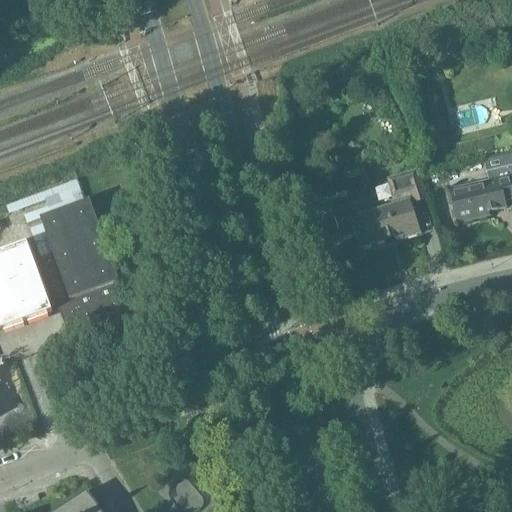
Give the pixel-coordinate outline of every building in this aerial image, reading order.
[(326,89),(323,93),(323,97),(327,100),(332,100),(335,96),(334,92),(331,89),(326,89)] [(469,188),(450,193),(459,225),(476,221),(477,221),(490,218),(490,214),(507,210),(505,204),(511,202),(511,168),(487,174),(490,187),(470,192),(469,188)] [(414,203),(427,200),(421,180),(408,184),(414,203)] [(405,186),(395,189),(397,194),(407,192),(405,186)] [(126,312),(128,312),(128,311),(118,285),(122,284),(121,282),(120,283),(91,204),(92,204),(91,203),(42,221),(43,223),(44,222),(45,226),(46,227),(56,255),(43,260),(42,261),(69,333),(70,333),(70,331),(126,310),(126,312)] [(333,213),(341,239),(354,235),(359,250),(403,236),(404,240),(419,235),(409,203),(394,208),(394,210),(371,217),(370,214),(359,217),(355,206),(333,213)] [(45,226),(31,231),(42,261),(43,260),(56,255),(46,227),(45,226)] [(0,256),(0,333),(54,314),(30,246),(0,256)] [(181,464),(167,481),(190,500),(204,483),(181,464)] [(100,511),(100,510),(87,494),(59,511),(100,511)]
